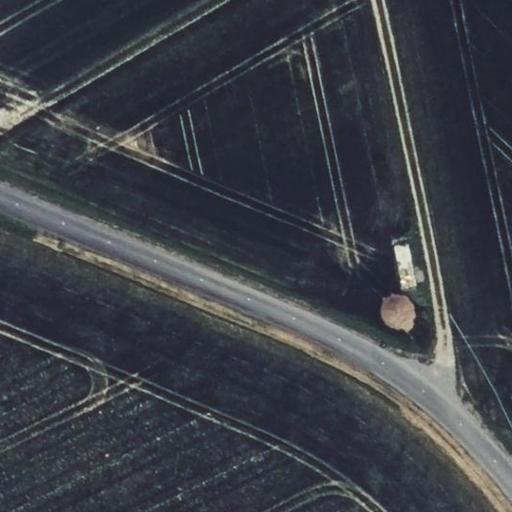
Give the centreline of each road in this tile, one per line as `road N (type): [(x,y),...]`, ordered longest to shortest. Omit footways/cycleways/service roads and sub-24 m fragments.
road 1 (tertiary): [(0,197),(381,360),(452,415),(511,480)]
road 2 (track): [(379,0),(448,339),(448,366),(432,397)]
